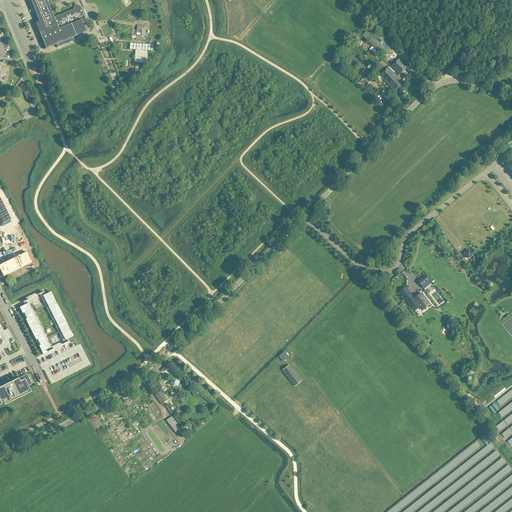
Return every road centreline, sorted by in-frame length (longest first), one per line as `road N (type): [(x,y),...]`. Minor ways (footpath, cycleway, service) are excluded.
road 1 (tertiary): [(172,349),(446,80)]
road 2 (tertiary): [(0,456),(127,391),(172,349)]
